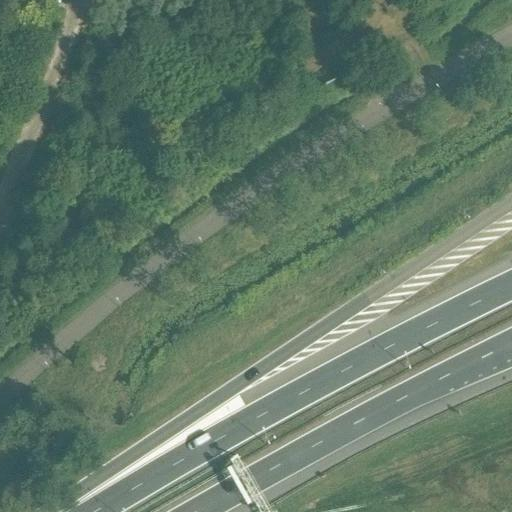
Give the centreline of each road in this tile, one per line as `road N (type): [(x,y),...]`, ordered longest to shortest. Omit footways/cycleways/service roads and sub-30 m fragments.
road 1 (unclassified): [(0,396),(207,226),(511,36)]
road 2 (trunk): [(511,206),(231,389),(68,511)]
road 3 (trunk): [(511,285),(87,511)]
road 4 (trunk): [(196,511),(511,343)]
road 5 (track): [(78,0),(0,207)]
